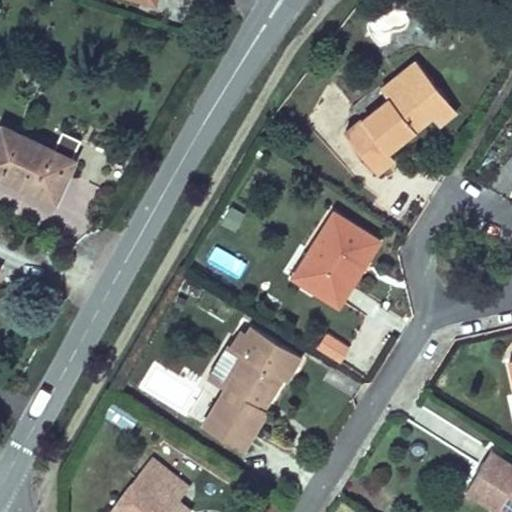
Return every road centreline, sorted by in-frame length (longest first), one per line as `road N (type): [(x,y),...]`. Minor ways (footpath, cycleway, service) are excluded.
road 1 (tertiary): [(244,52),(0,491)]
road 2 (residential): [(437,302),(305,511)]
